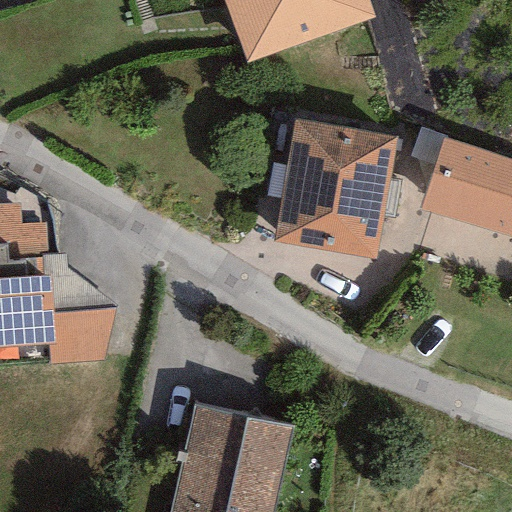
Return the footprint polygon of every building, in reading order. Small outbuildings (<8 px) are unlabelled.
[(365,0),(220,0),(243,64),(372,19),(365,0)] [(394,137),(292,119),(270,242),(373,260),(394,137)] [(511,161),(440,139),(418,208),(511,237),(511,161)] [(17,204),(0,204),(0,360),(15,360),(14,346),(46,344),(54,344),(52,313),(50,277),(41,278),(39,257),(46,257),(44,224),(18,226),(17,204)] [(112,310),(52,313),(54,344),(46,344),(48,366),(102,360),(112,310)] [(272,511),(290,428),(191,407),(168,511),(272,511)]
